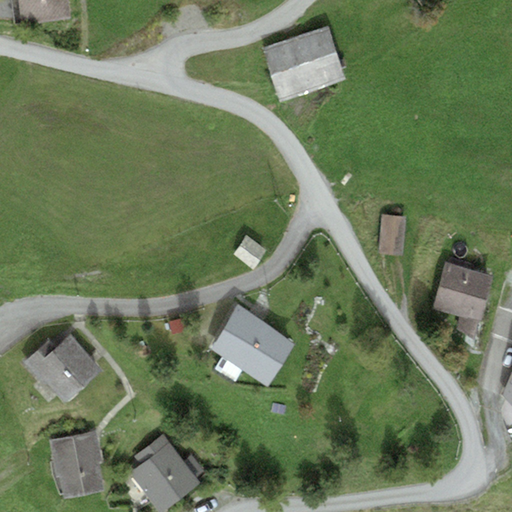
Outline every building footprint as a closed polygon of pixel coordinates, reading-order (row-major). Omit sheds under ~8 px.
[(15,0),(19,24),(69,18),(66,0),(15,0)] [(328,26),(261,48),(279,101),(345,79),(328,26)] [(405,216),(381,214),(378,254),(402,256),(405,216)] [(266,251),(245,236),(231,255),(252,270),(266,251)] [(492,277),(444,262),(431,311),(459,316),(456,329),(474,341),(492,277)] [(238,307),(210,350),(268,388),(296,344),(238,307)] [(49,337),(20,363),(50,397),(56,392),(65,402),(101,370),(70,334),(56,346),(49,337)] [(511,374),(502,399),(511,403),(511,374)] [(96,431),(48,441),(56,477),(59,476),(64,499),(104,490),(98,463),(102,462),(96,431)] [(139,465),(129,472),(158,511),(160,511),(199,483),(163,434),(133,456),(139,465)]
